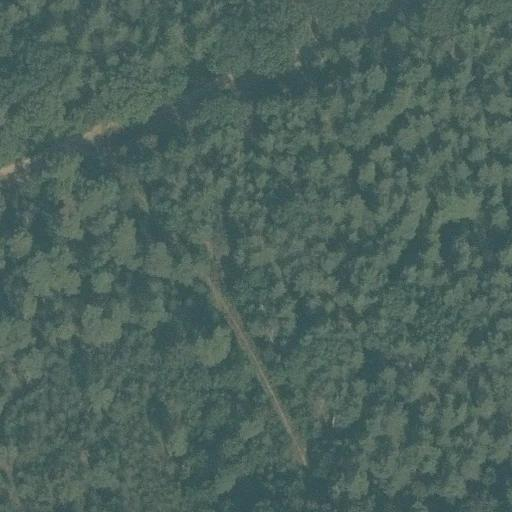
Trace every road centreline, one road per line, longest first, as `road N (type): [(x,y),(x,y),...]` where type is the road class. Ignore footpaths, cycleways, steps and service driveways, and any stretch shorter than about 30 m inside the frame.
road 1 (track): [(75,148),(140,201),(182,250),(268,369),(307,457)]
road 2 (track): [(431,0),(151,114)]
